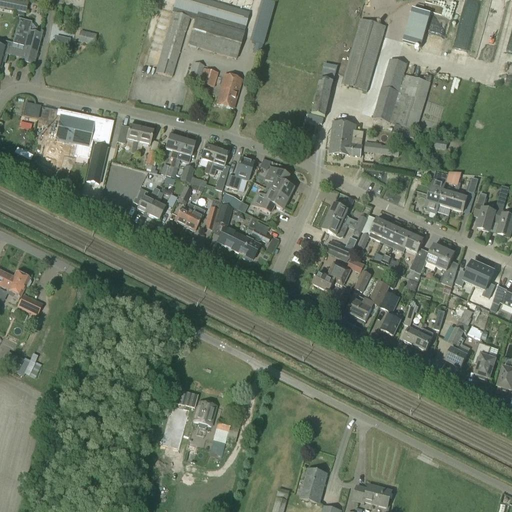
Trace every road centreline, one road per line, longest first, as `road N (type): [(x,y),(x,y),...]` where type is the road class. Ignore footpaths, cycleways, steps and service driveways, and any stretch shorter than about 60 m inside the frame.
road 1 (unclassified): [(511,492),(0,236)]
road 2 (residential): [(34,92),(177,123),(321,173)]
road 3 (tertiary): [(266,297),(0,164)]
road 4 (tertiary): [(511,420),(266,297)]
road 5 (residential): [(321,173),(511,264)]
road 6 (residential): [(266,297),(321,173)]
